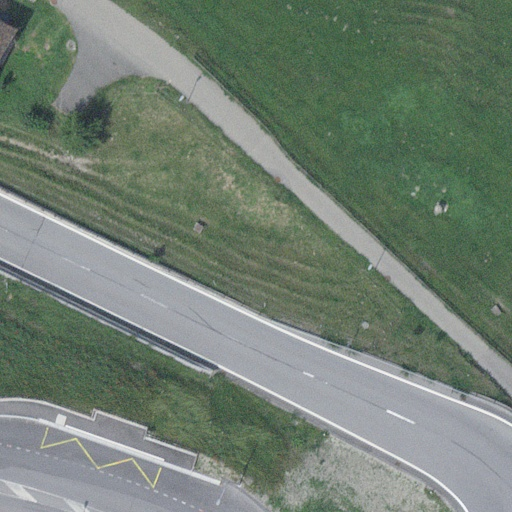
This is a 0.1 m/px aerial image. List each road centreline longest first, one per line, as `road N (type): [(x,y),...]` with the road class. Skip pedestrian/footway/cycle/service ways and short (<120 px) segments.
road 1 (track): [(80,0),(174,70),(511,379)]
road 2 (primary): [(511,485),(433,431),(0,228)]
